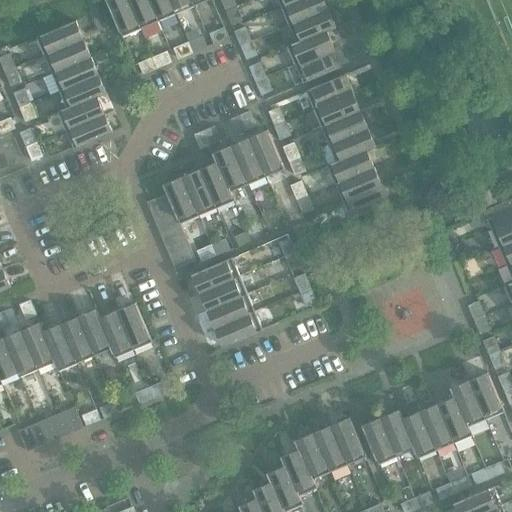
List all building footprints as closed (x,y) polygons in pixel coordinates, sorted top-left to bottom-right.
[(140,30),(127,0),(106,0),(122,37),(140,30)] [(158,22),(148,0),(127,0),(140,30),(158,22)] [(176,15),(169,0),(148,0),(158,22),(176,15)] [(194,7),(191,0),(169,0),(176,15),(194,7)] [(237,7),(233,0),(221,0),(226,11),(237,7)] [(302,0),(278,0),(282,9),(302,0)] [(329,9),(325,0),(302,0),(282,9),(289,26),(329,9)] [(243,21),(237,7),(226,11),(232,25),(243,21)] [(337,28),(329,9),(289,26),(296,43),(297,44),(328,31),(337,28)] [(84,39),(77,21),(36,38),(44,56),(84,39)] [(230,39),(226,28),(210,35),(214,45),(230,39)] [(252,42),(246,28),(235,32),(241,46),(252,42)] [(335,48),(328,31),(297,44),(296,43),(289,47),(297,64),(335,48)] [(207,48),(203,38),(188,44),(193,54),(207,48)] [(92,57),(84,39),(44,56),(52,74),(92,57)] [(257,56),(252,42),(241,46),(247,60),(257,56)] [(193,54),(188,44),(175,50),(179,60),(193,54)] [(343,67),(335,48),(297,64),(305,83),(343,67)] [(172,63),(167,52),(153,58),(157,69),(172,63)] [(16,68),(9,54),(0,57),(0,61),(5,73),(16,68)] [(99,75),(92,57),(52,74),(59,92),(99,75)] [(157,69),(153,58),(138,64),(143,75),(157,69)] [(267,77),(261,63),(250,68),(256,82),(267,77)] [(22,83),(16,68),(5,73),(11,87),(22,83)] [(107,93),(106,90),(99,75),(59,92),(66,108),(66,109),(98,96),(98,97),(107,93)] [(353,93),(345,75),(306,92),(314,110),(353,93)] [(273,91),(267,77),(256,82),(262,96),(273,91)] [(30,104),(24,90),(14,94),(20,108),(30,104)] [(361,111),(353,93),(314,110),(322,128),(361,111)] [(106,115),(98,97),(98,96),(66,109),(66,108),(59,111),(67,131),(106,115)] [(36,117),(30,104),(20,108),(26,122),(36,117)] [(285,122),(279,108),(269,112),(275,127),(285,122)] [(368,129),(361,111),(322,128),(329,145),(368,129)] [(256,127),(250,112),(240,117),(246,131),(256,127)] [(113,133),(106,115),(67,131),(75,149),(113,133)] [(246,131),(240,117),(230,121),(236,135),(246,131)] [(15,129),(10,118),(0,122),(0,132),(1,135),(15,129)] [(291,136),(285,122),(275,127),(281,141),(291,136)] [(220,142),(215,127),(204,132),(210,146),(220,142)] [(37,143),(31,129),(20,134),(26,148),(37,143)] [(376,146),(375,145),(368,129),(329,145),(336,161),(336,163),(367,149),(367,151),(376,146)] [(285,170),(268,130),(249,138),(267,178),(285,170)] [(210,146),(204,132),(194,136),(200,150),(210,146)] [(267,178),(249,138),(231,146),(248,186),(267,178)] [(43,157),(37,143),(26,148),(32,162),(43,157)] [(301,157),(295,143),(284,148),(290,162),(301,157)] [(248,186),(231,146),(212,154),(216,163),(217,163),(230,193),(231,193),(248,186)] [(374,168),(367,151),(367,149),(336,163),(336,161),(327,166),(335,184),(374,168)] [(307,172),(301,157),(290,162),(296,176),(307,172)] [(217,163),(216,163),(201,170),(218,209),(235,202),(231,193),(230,193),(217,163)] [(382,186),(374,168),(335,184),(343,203),(382,186)] [(218,209),(201,170),(183,177),(200,217),(218,209)] [(200,217),(183,177),(165,185),(163,185),(167,194),(172,205),(177,217),(180,225),(181,225),(200,217)] [(308,196),(303,182),(291,187),(297,200),(308,196)] [(390,204),(382,186),(343,203),(350,220),(390,204)] [(492,189),(483,193),(488,206),(497,203),(492,189)] [(172,205),(167,194),(147,203),(151,214),(172,205)] [(314,210),(308,196),(297,200),(303,214),(314,210)] [(511,220),(511,199),(483,212),(490,230),(511,220)] [(177,217),(172,205),(151,214),(156,225),(177,217)] [(182,228),(181,225),(180,225),(177,217),(156,225),(161,237),(182,228)] [(511,242),(511,220),(490,230),(498,248),(511,242)] [(310,238),(304,223),(293,228),(299,242),(310,238)] [(187,239),(182,228),(161,237),(166,248),(187,239)] [(192,250),(187,239),(166,248),(171,259),(192,250)] [(296,253),(290,239),(279,244),(285,258),(296,253)] [(230,251),(226,241),(212,246),(216,256),(230,251)] [(511,263),(511,242),(498,248),(506,266),(511,263)] [(216,256),(212,246),(198,252),(202,262),(216,256)] [(196,261),(192,250),(171,259),(175,270),(196,261)] [(302,267),(296,253),(285,258),(291,272),(302,267)] [(241,277),(233,259),(233,258),(193,275),(201,293),(241,277)] [(0,292),(11,288),(4,269),(0,270),(0,292)] [(311,289),(305,275),(294,279),(300,293),(311,289)] [(248,294),(241,277),(201,293),(208,311),(248,294)] [(317,303),(311,289),(300,293),(306,308),(317,303)] [(255,312),(248,294),(208,311),(216,329),(255,312)] [(37,316),(30,302),(20,306),(26,320),(37,316)] [(486,316),(480,302),(469,307),(475,321),(486,316)] [(151,344),(134,304),(117,311),(134,351),(151,344)] [(113,350),(100,318),(97,309),(78,317),(95,357),(113,350)] [(134,351),(117,311),(100,318),(113,350),(117,359),(134,351)] [(0,331),(10,327),(4,312),(0,314),(0,331)] [(263,331),(255,312),(216,329),(224,348),(263,331)] [(492,331),(486,316),(475,321),(481,336),(492,331)] [(95,357),(78,317),(60,325),(77,365),(95,357)] [(56,362),(43,332),(44,332),(40,323),(21,331),(38,370),(56,363),(56,362)] [(60,325),(44,332),(43,332),(56,362),(56,363),(59,372),(77,365),(60,325)] [(38,370),(21,331),(3,339),(20,378),(38,370)] [(500,351),(495,338),(484,342),(490,356),(500,351)] [(20,378),(3,339),(0,339),(0,379),(2,386),(20,378)] [(506,365),(500,351),(490,356),(495,370),(506,365)] [(505,413),(488,373),(470,381),(487,421),(505,413)] [(511,388),(511,380),(509,373),(499,377),(504,392),(511,388)] [(487,421),(470,381),(451,389),(455,397),(456,397),(469,428),(470,428),(487,421)] [(168,393),(163,382),(149,388),(154,398),(168,393)] [(154,398),(149,388),(135,395),(139,405),(154,398)] [(133,407),(129,397),(114,403),(118,413),(133,407)] [(456,397),(455,397),(437,404),(455,445),(473,437),(474,437),(470,428),(469,428),(456,397)] [(118,413),(114,403),(100,409),(104,420),(118,413)] [(455,445),(437,404),(421,412),(437,452),(455,445)] [(83,428),(75,408),(64,413),(72,433),(83,428)] [(101,421),(96,410),(82,416),(86,427),(101,421)] [(416,451),(403,419),(404,419),(400,410),(382,418),(399,458),(415,451),(416,451)] [(437,452),(421,412),(404,419),(403,419),(416,451),(415,451),(419,460),(419,459),(437,452)] [(72,433),(64,413),(52,418),(61,438),(72,433)] [(61,438),(52,418),(41,422),(50,443),(61,438)] [(367,457),(351,418),(332,426),(349,465),(367,457)] [(399,458),(382,418),(364,425),(380,465),(399,458)] [(50,443),(41,422),(30,427),(38,448),(50,443)] [(349,465),(332,426),(314,434),(331,473),(349,465)] [(38,448),(30,427),(18,432),(27,452),(38,448)] [(331,473),(314,434),(296,441),(300,450),(314,480),(331,473)] [(300,450),(282,458),(286,467),(287,466),(300,496),(301,496),(318,488),(314,480),(300,450)] [(505,473),(500,463),(486,469),(491,479),(505,473)] [(287,466),(286,467),(268,474),(272,483),(273,483),(285,511),(287,511),(304,505),(301,496),(300,496),(287,466)] [(491,479),(486,469),(472,475),(477,485),(491,479)] [(469,488),(465,478),(451,484),(455,494),(469,488)] [(285,511),(273,483),(272,483),(255,491),(259,499),(260,499),(265,511),(285,511)] [(455,494),(451,484),(437,490),(441,500),(455,494)] [(485,511),(502,505),(494,488),(494,487),(455,504),(458,511),(485,511)] [(434,503),(430,493),(416,499),(420,509),(434,503)] [(265,511),(260,499),(259,499),(241,507),(243,511),(265,511)] [(413,511),(420,509),(416,499),(401,504),(404,511),(413,511)]
